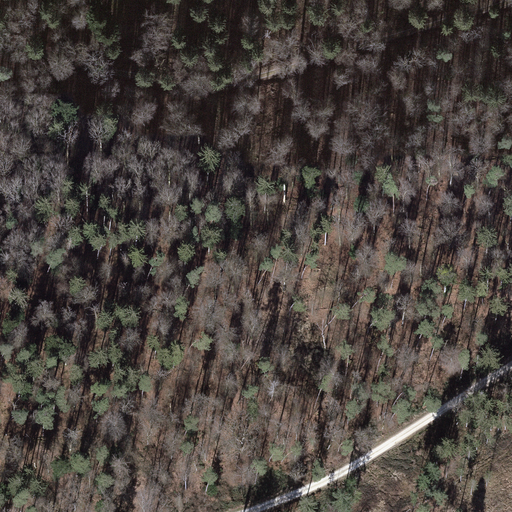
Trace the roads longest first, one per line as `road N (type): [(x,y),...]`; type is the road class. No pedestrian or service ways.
road 1 (track): [(0,38),(125,72),(214,82),(511,0)]
road 2 (track): [(267,511),(392,455),(511,372)]
